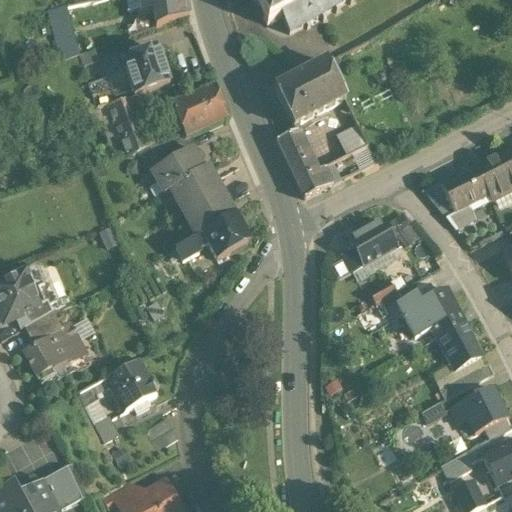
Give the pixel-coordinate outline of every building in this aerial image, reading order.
[(187,0),(140,0),(141,6),(153,2),(156,24),(189,13),(187,0)] [(261,0),(271,23),(281,18),(289,34),(305,26),(306,29),(310,27),(309,24),(320,17),(322,22),(326,20),(323,15),(333,10),(336,14),(340,12),(337,7),(347,2),(350,6),(354,4),(351,0),(261,0)] [(65,3),(50,6),(62,57),(78,51),(65,3)] [(160,44),(119,57),(131,94),(147,90),(173,81),(160,44)] [(326,62),(275,87),(294,125),(345,101),(326,62)] [(103,80),(90,84),(97,105),(102,103),(110,101),(103,80)] [(215,84),(173,100),(184,130),(186,134),(192,132),(227,117),(215,84)] [(131,94),(135,103),(141,101),(142,102),(143,102),(142,99),(148,97),(148,98),(149,97),(147,90),(131,94)] [(110,101),(102,103),(104,110),(105,112),(111,110),(121,135),(127,132),(134,150),(150,143),(146,131),(135,103),(131,94),(110,101)] [(97,105),(79,110),(81,116),(104,110),(102,103),(97,105)] [(146,131),(150,143),(166,137),(162,125),(146,131)] [(338,135),(342,144),(362,135),(357,126),(338,135)] [(184,130),(142,147),(152,167),(191,145),(192,146),(197,144),(192,132),(186,134),(184,130)] [(325,166),(316,170),(297,130),(277,138),(305,197),(333,184),(325,166)] [(362,135),(342,144),(348,157),(368,147),(362,135)] [(191,145),(152,167),(165,188),(171,185),(208,164),(208,163),(203,166),(192,146),(191,145)] [(511,152),(475,171),(489,199),(491,205),(511,194),(511,152)] [(208,164),(171,185),(174,191),(184,209),(221,188),(208,164)] [(489,199),(475,171),(440,189),(454,217),(489,199)] [(171,185),(165,188),(164,188),(160,190),(164,197),(174,191),(171,185)] [(221,188),(184,209),(194,227),(198,233),(235,212),(221,188)] [(187,239),(178,244),(181,251),(184,257),(198,249),(197,246),(209,239),(218,256),(250,238),(236,212),(235,212),(198,233),(187,239)] [(398,253),(384,226),(349,244),(352,249),(363,271),(398,253)] [(194,227),(184,232),(187,239),(198,233),(194,227)] [(178,244),(161,253),(166,261),(181,251),(178,244)] [(353,276),(363,271),(352,249),(342,255),(353,276)] [(511,250),(508,252),(510,258),(501,262),(511,285),(511,250)] [(42,267),(0,284),(0,313),(0,314),(3,313),(7,323),(15,319),(22,316),(21,315),(38,307),(37,305),(46,302),(56,298),(42,267)] [(397,295),(389,281),(369,292),(377,305),(397,295)] [(463,328),(446,294),(419,308),(431,333),(436,342),(463,328)] [(413,342),(431,333),(419,308),(414,299),(396,308),(413,342)] [(38,307),(21,315),(22,316),(15,319),(21,331),(24,329),(51,314),(46,302),(37,305),(38,307)] [(51,314),(24,329),(32,344),(60,329),(52,314),(51,314)] [(87,353),(70,323),(60,329),(32,344),(34,348),(23,354),(39,384),(56,374),(52,368),(67,360),(68,363),(87,353)] [(480,362),(463,328),(436,342),(453,375),(480,362)] [(150,375),(140,356),(107,374),(124,407),(126,407),(135,402),(136,404),(140,402),(142,405),(151,400),(148,394),(157,390),(156,388),(159,386),(153,373),(150,375)] [(487,363),(440,389),(447,402),(495,377),(487,363)] [(92,383),(78,390),(93,418),(107,410),(92,383)] [(490,393),(450,413),(458,428),(471,422),(478,436),(505,422),(490,393)] [(441,405),(422,416),(429,428),(448,418),(441,405)] [(511,482),(511,446),(481,462),(495,491),(511,482)] [(467,456),(441,469),(449,485),(475,472),(467,456)] [(72,467),(41,483),(56,511),(63,511),(87,499),(72,467)] [(129,475),(101,490),(110,508),(121,502),(139,493),(138,492),(129,475)] [(166,478),(138,492),(139,493),(121,502),(126,511),(182,511),(183,511),(185,505),(180,496),(174,494),(166,478)] [(56,511),(41,483),(19,495),(13,485),(0,491),(0,511),(56,511)] [(452,496),(460,511),(479,511),(487,508),(475,484),(452,496)]
